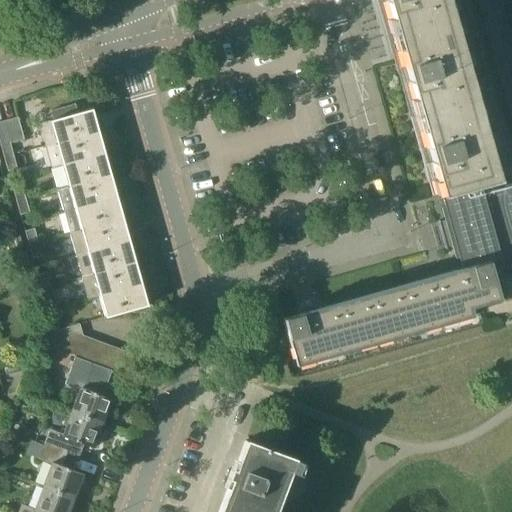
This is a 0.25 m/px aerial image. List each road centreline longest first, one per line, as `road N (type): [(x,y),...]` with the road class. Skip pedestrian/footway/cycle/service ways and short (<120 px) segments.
road 1 (residential): [(194,294),(388,232),(336,21),(323,0)]
road 2 (unclassified): [(130,46),(194,294)]
road 3 (tertiary): [(130,46),(295,0)]
road 4 (residential): [(191,511),(231,405),(180,384)]
road 5 (unclassified): [(133,511),(180,384)]
road 6 (tertiary): [(0,81),(130,46)]
road 7 (tertiary): [(123,18),(0,67)]
